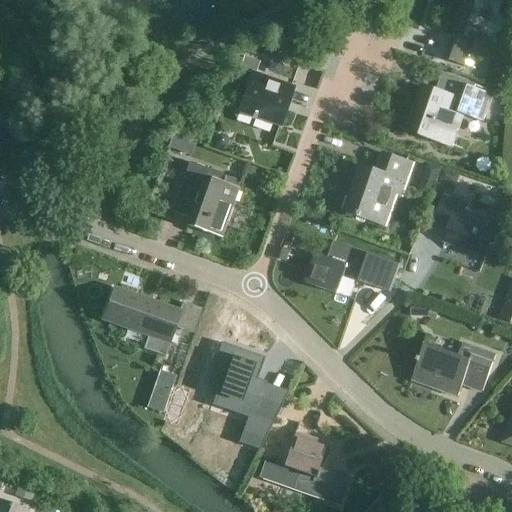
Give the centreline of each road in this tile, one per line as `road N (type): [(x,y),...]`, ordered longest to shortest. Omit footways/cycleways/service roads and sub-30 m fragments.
road 1 (residential): [(511,486),(415,446),(254,291)]
road 2 (residential): [(254,291),(69,228),(0,194)]
road 3 (residential): [(254,291),(323,106),(367,60)]
